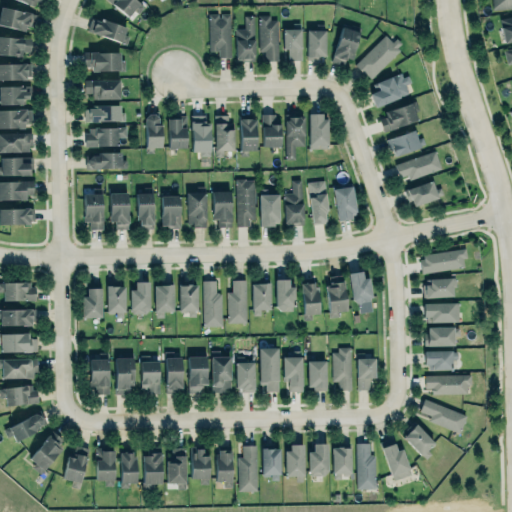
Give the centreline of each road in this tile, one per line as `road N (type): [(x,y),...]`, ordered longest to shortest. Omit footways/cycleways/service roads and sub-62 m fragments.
road 1 (residential): [(505,212),(317,252),(0,255)]
road 2 (residential): [(70,0),(56,62),(64,419)]
road 3 (residential): [(399,414),(391,237),(340,86)]
road 4 (residential): [(64,419),(399,414)]
road 5 (tertiary): [(447,0),(511,240)]
road 6 (residential): [(340,86),(204,89),(174,75)]
